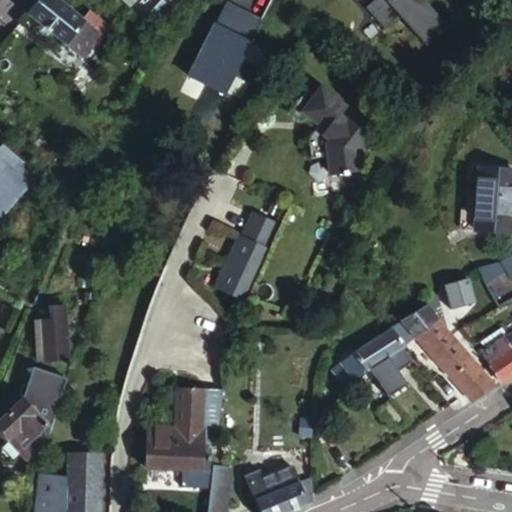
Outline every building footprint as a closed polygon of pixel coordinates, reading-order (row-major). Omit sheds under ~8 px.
[(37,0),(30,10),(87,56),(112,23),(92,8),(86,15),(66,0),(37,0)] [(160,0),(150,11),(165,25),(187,0),(160,0)] [(0,71),(0,90),(1,92),(11,79),(0,71)] [(317,121),(305,135),(308,155),(325,153),(327,170),(356,166),(354,149),(366,134),(338,111),(344,104),(319,84),(313,91),(306,85),(289,105),(302,116),(309,115),(317,121)] [(458,94),(449,104),(458,112),(466,102),(458,94)] [(0,212),(39,153),(7,132),(0,142),(0,212)] [(471,164),(465,222),(500,227),(507,167),(471,164)] [(213,285),(243,299),(268,245),(265,243),(275,221),(248,208),(213,285)] [(110,228),(120,233),(123,225),(126,216),(116,212),(110,228)] [(511,251),(478,271),(486,285),(511,270),(511,251)] [(80,295),(93,301),(105,273),(108,264),(94,259),(80,295)] [(468,276),(441,285),(449,308),(476,300),(468,276)] [(491,383),(425,300),(387,326),(393,334),(403,347),(419,335),(470,397),(485,387),(491,383)] [(40,366),(71,364),(72,361),(65,308),(48,309),(49,323),(34,323),(40,366)] [(473,341),(500,378),(511,369),(511,313),(508,316),(511,322),(511,326),(511,327),(511,328),(511,334),(507,338),(496,324),(473,341)] [(393,334),(387,326),(359,345),(352,350),(347,354),(343,357),(330,368),(347,388),(355,381),(363,373),(370,369),(403,347),(393,334)] [(201,463),(213,464),(216,422),(217,406),(218,393),(219,386),(178,385),(176,426),(145,424),(143,466),(182,467),(202,468),(201,463)] [(103,393),(97,414),(108,417),(115,397),(103,393)] [(452,409),(440,395),(430,403),(441,416),(452,409)] [(23,398),(0,421),(0,431),(21,453),(49,424),(23,398)] [(384,401),(371,408),(387,433),(400,425),(384,401)] [(44,448),(41,464),(61,467),(64,451),(44,448)] [(68,454),(66,511),(101,511),(103,456),(68,454)] [(242,465),(260,511),(284,511),(308,502),(310,501),(312,499),(313,474),(298,480),(290,463),(262,474),(256,459),(242,465)] [(202,468),(182,467),(181,483),(186,489),(211,490),(213,464),(201,463),(202,468)] [(228,511),(231,464),(213,464),(211,490),(209,511),(228,511)] [(64,511),(66,473),(34,472),(32,511),(64,511)]
